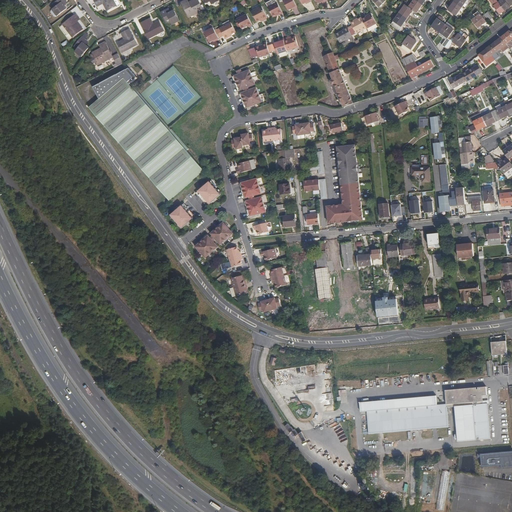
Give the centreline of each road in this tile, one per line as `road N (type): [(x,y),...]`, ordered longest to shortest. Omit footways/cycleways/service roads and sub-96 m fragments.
road 1 (motorway): [(216,511),(158,468),(102,409),(38,310),(0,227)]
road 2 (tertiary): [(15,0),(42,37),(75,113),(174,251)]
road 3 (motorway): [(0,280),(66,396),(114,455),(178,511)]
road 4 (tertiary): [(180,247),(74,97),(48,33),(24,0)]
road 5 (residential): [(511,216),(292,239)]
road 6 (residential): [(447,71),(347,113),(310,110),(242,122)]
road 7 (residential): [(207,56),(343,13),(357,0)]
road 8 (tertiary): [(270,334),(334,345),(391,336)]
road 9 (tertiary): [(391,336),(308,338),(271,329)]
road 10 (tertiary): [(511,322),(391,336)]
road 11 (tertiary): [(174,251),(209,298),(261,331)]
